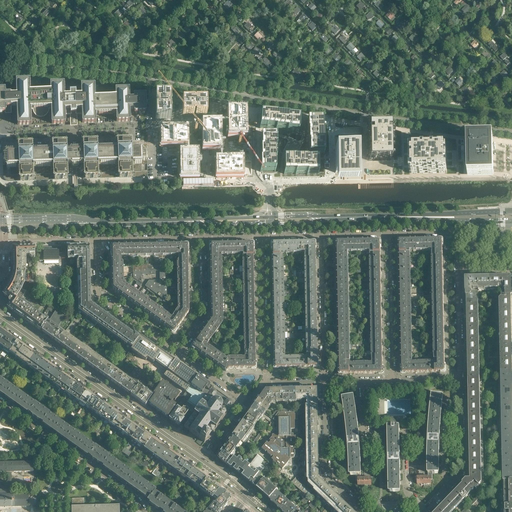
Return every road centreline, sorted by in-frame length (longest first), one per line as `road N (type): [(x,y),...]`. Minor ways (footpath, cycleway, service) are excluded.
road 1 (tertiary): [(167,436),(0,317)]
road 2 (residential): [(0,400),(143,511)]
road 3 (residential): [(95,239),(98,294),(180,353)]
road 4 (residential): [(390,232),(392,379)]
road 5 (residential): [(366,511),(328,472),(324,380)]
road 6 (residential): [(261,235),(265,381)]
road 7 (residential): [(324,380),(322,234)]
road 8 (residential): [(330,120),(330,179),(280,180),(269,201)]
road 9 (residential): [(180,353),(204,315),(202,236)]
road 10 (residential): [(0,277),(10,241),(95,239)]
